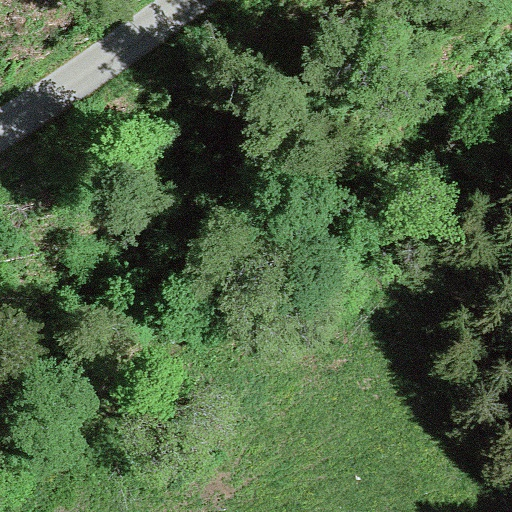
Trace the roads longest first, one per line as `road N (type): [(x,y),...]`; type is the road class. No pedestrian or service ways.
road 1 (track): [(3,511),(241,271),(511,63)]
road 2 (tertiary): [(186,0),(0,130)]
